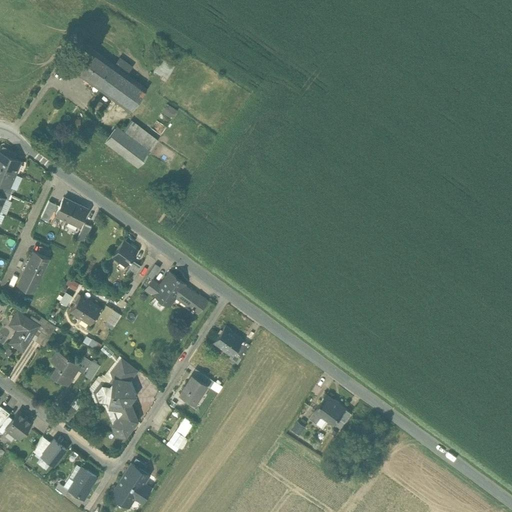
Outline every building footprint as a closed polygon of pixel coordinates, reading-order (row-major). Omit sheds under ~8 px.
[(112,63),(85,43),(69,65),(96,85),(112,63)] [(174,65),(162,58),(153,71),(165,78),(174,65)] [(146,88),(112,63),(96,85),(130,110),(146,88)] [(106,105),(94,96),(89,102),(101,111),(106,105)] [(167,104),(161,112),(171,118),(177,110),(167,104)] [(136,124),(131,120),(123,129),(150,149),(157,140),(136,124)] [(117,124),(104,140),(138,166),(150,150),(150,149),(123,129),(117,124)] [(0,151),(0,166),(15,173),(21,160),(4,153),(0,151)] [(15,173),(0,166),(0,181),(9,186),(10,185),(15,173)] [(9,186),(0,181),(0,188),(11,193),(13,187),(10,185),(9,186)] [(11,193),(0,188),(0,194),(4,197),(8,199),(11,193)] [(75,202),(64,197),(56,213),(67,219),(75,202)] [(56,203),(49,200),(41,216),(48,220),(56,203)] [(87,208),(75,202),(67,219),(79,225),(87,208)] [(84,221),(77,238),(84,241),(92,225),(84,221)] [(124,239),(112,255),(113,256),(113,255),(126,264),(125,265),(126,265),(138,249),(137,249),(131,245),(131,244),(130,245),(124,240),(124,239)] [(33,251),(17,285),(33,293),(49,258),(33,251)] [(134,260),(126,273),(133,278),(141,265),(134,260)] [(153,277),(159,265),(153,262),(148,275),(153,277)] [(176,276),(169,271),(168,272),(169,273),(159,286),(153,294),(161,301),(164,297),(171,302),(177,295),(192,306),(189,310),(191,311),(192,310),(197,314),(207,300),(199,295),(199,294),(198,294),(197,295),(185,286),(186,284),(178,278),(178,277),(176,276)] [(69,278),(66,284),(76,288),(79,282),(69,278)] [(152,279),(144,290),(150,294),(151,292),(153,293),(152,294),(153,294),(159,286),(152,281),(153,280),(152,279)] [(101,308),(80,294),(70,310),(91,323),(101,308)] [(114,310),(107,321),(109,322),(114,325),(121,314),(114,310)] [(39,325),(17,311),(12,320),(20,325),(9,342),(22,351),(39,325)] [(47,321),(41,331),(49,337),(56,327),(47,321)] [(225,325),(213,341),(214,342),(215,340),(225,347),(224,349),(231,354),(234,350),(242,339),(243,339),(242,338),(242,339),(229,329),(230,328),(229,328),(226,326),(226,325),(225,325)] [(83,340),(97,348),(101,343),(87,335),(83,340)] [(242,339),(234,350),(242,356),(250,344),(242,339)] [(79,365),(57,350),(51,360),(60,366),(54,376),(51,374),(67,385),(77,370),(80,365),(79,365)] [(242,356),(234,350),(231,354),(229,357),(237,363),(242,356)] [(91,361),(84,357),(79,365),(80,365),(77,370),(83,374),(91,361)] [(137,369),(122,358),(112,372),(114,378),(115,377),(128,380),(137,369)] [(215,381),(204,374),(200,380),(206,384),(210,387),(215,381)] [(192,375),(180,394),(194,403),(206,384),(200,380),(192,375)] [(128,380),(115,377),(114,378),(109,384),(101,383),(95,391),(99,400),(108,401),(110,407),(111,407),(108,411),(113,423),(113,424),(116,432),(125,434),(136,420),(129,401),(134,395),(128,380)] [(327,394),(309,417),(317,422),(323,414),(334,423),(339,417),(346,408),(345,407),(344,408),(338,404),(339,403),(327,394)] [(75,409),(65,402),(58,412),(68,419),(75,409)] [(9,413),(0,405),(0,424),(7,415),(8,415),(9,413)] [(346,408),(339,417),(345,421),(352,412),(346,408)] [(31,421),(18,411),(12,419),(6,427),(7,427),(8,428),(8,431),(15,436),(18,436),(19,437),(31,421)] [(7,415),(0,424),(0,425),(0,424),(0,431),(2,433),(7,427),(6,427),(12,419),(8,415),(7,415)] [(345,421),(339,417),(334,423),(341,428),(345,421)] [(305,427),(297,421),(291,429),(299,435),(305,427)] [(175,429),(166,444),(180,451),(188,436),(175,429)] [(53,465),(65,447),(43,433),(31,451),(53,465)] [(146,464),(135,457),(131,463),(142,470),(146,464)] [(46,466),(34,458),(30,464),(42,472),(46,466)] [(131,463),(121,478),(146,494),(150,487),(143,483),(148,474),(142,470),(131,463)] [(82,466),(74,479),(68,489),(69,489),(83,498),(89,488),(89,487),(96,476),(82,466)] [(121,478),(111,493),(129,505),(134,496),(142,501),(146,494),(121,478)] [(68,489),(59,483),(56,488),(65,494),(69,489),(68,489)]
